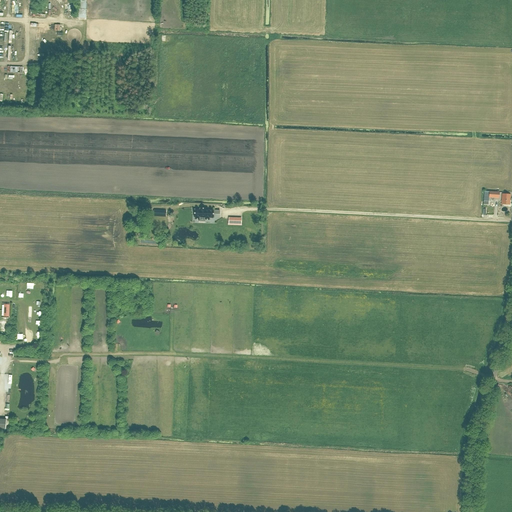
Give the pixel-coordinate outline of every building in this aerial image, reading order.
[(79,9),(78,18),(84,18),(85,9),(86,9),(86,0),(77,0),(77,9),(79,9)] [(488,202),(489,198),(499,198),(499,192),(489,191),(484,191),(483,201),(488,202)] [(509,205),(510,195),(502,194),(501,204),(509,205)] [(206,210),(206,208),(204,208),(200,208),(200,210),(199,210),(199,209),(197,209),(194,209),(194,214),(193,213),(193,216),(194,217),(195,217),(195,219),(199,220),(199,218),(201,218),(204,218),(205,218),(205,220),(209,220),(209,218),(213,218),(213,214),(214,210),(206,210)] [(166,214),(152,215),(153,228),(166,227),(165,221),(167,221),(166,214)]
